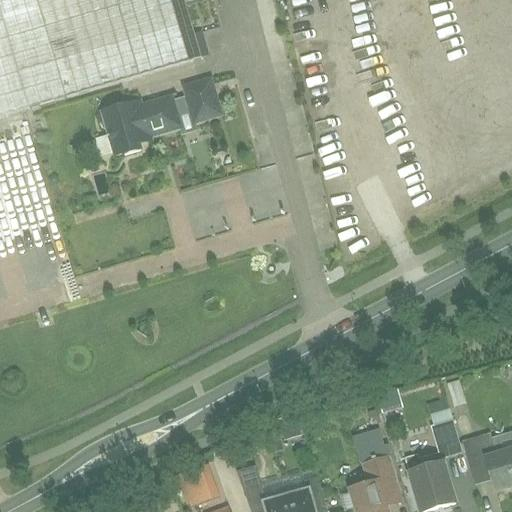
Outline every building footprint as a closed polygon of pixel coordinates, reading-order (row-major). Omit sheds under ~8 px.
[(0,0),(0,120),(190,64),(171,0),(0,0)] [(142,110),(151,138),(180,129),(176,116),(192,112),(196,124),(221,117),(211,82),(185,90),(188,98),(172,103),(172,100),(142,110)] [(152,142),(151,138),(142,110),(141,105),(104,116),(117,158),(125,156),(125,158),(142,153),(140,146),(152,142)] [(301,238),(295,216),(240,231),(241,234),(201,245),(206,262),(210,260),(253,249),(253,251),(301,238)] [(448,387),(454,410),(466,406),(460,384),(448,387)] [(441,461),(442,461),(463,455),(454,422),(432,428),(440,455),(441,461)] [(397,486),(390,461),(381,431),(354,439),(361,465),(365,464),(366,467),(371,487),(352,492),(357,511),(388,511),(383,490),(397,486)] [(496,494),(511,488),(511,453),(497,458),(490,436),(463,444),(471,470),(487,465),(496,494)] [(432,511),(456,505),(442,461),(441,461),(440,455),(419,461),(417,456),(404,460),(409,475),(410,475),(420,511),(432,511)] [(291,511),(287,495),(266,500),(257,467),(238,472),(251,511),(291,511)] [(191,509),(213,501),(201,469),(179,477),(191,509)] [(287,495),(291,511),(324,511),(327,511),(318,480),(306,483),(307,489),(287,495)]
